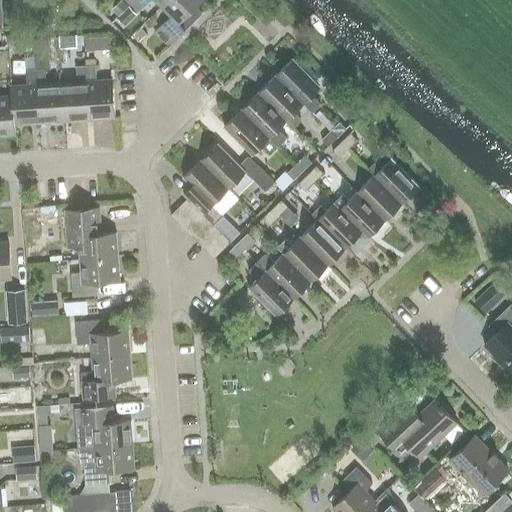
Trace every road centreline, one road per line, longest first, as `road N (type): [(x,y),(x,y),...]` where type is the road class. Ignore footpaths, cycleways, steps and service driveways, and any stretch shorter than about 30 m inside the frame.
road 1 (residential): [(173,493),(145,188),(108,165),(0,171)]
road 2 (residential): [(511,419),(421,326),(451,296)]
